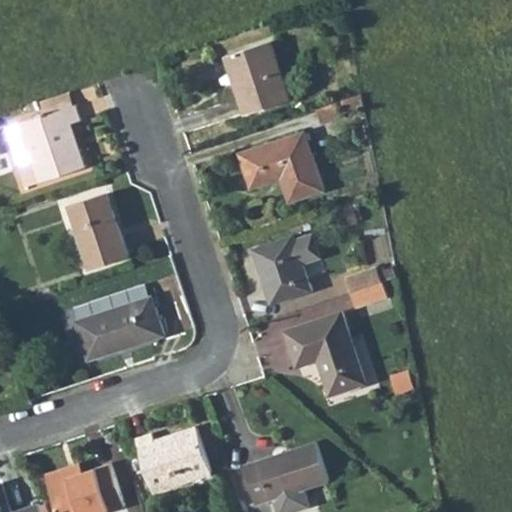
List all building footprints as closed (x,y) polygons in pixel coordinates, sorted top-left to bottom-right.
[(269,40),(225,55),(230,70),(220,77),(222,82),(234,82),(245,113),(289,99),(269,40)] [(76,104),(72,89),(41,99),(46,114),(76,104)] [(323,124),(366,110),(362,93),(317,108),(323,124)] [(22,123),(6,128),(19,165),(17,165),(25,188),(89,166),(83,148),(75,151),(68,126),(75,124),(84,121),(78,103),(76,104),(46,114),(23,121),(22,123)] [(83,148),(75,124),(68,126),(75,151),(83,148)] [(306,130),(242,152),(253,186),(284,177),(292,200),(325,189),(306,130)] [(112,193),(74,206),(94,265),(132,252),(112,193)] [(356,210),(346,213),(350,224),(360,220),(356,210)] [(297,236),(257,249),(275,303),(315,290),(306,263),(324,257),(316,234),(298,240),(297,236)] [(349,278),(353,293),(384,283),(379,268),(349,278)] [(388,296),(384,283),(353,293),(358,307),(388,296)] [(153,296),(79,320),(91,357),(165,333),(153,296)] [(344,312),(288,331),(300,366),(319,360),(331,394),(367,382),(344,312)] [(153,432),(137,438),(154,489),(212,470),(197,425),(155,439),(153,432)] [(318,439),(245,463),(258,501),(271,499),(276,511),(292,511),(312,507),(305,486),(331,478),(318,439)] [(69,466),(46,474),(59,511),(102,511),(126,504),(112,462),(72,475),(69,466)] [(0,511),(44,511),(41,504),(15,511),(11,511),(3,484),(0,484),(0,511)]
